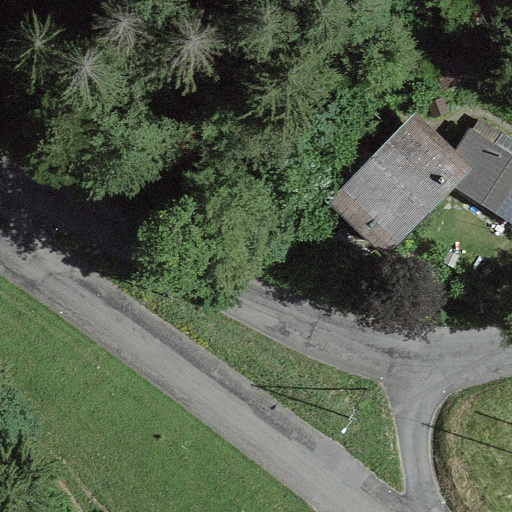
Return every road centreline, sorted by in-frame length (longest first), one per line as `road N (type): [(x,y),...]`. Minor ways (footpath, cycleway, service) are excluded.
road 1 (unclassified): [(0,206),(406,374)]
road 2 (unclassified): [(0,249),(349,511)]
road 3 (unclassified): [(427,511),(406,374)]
